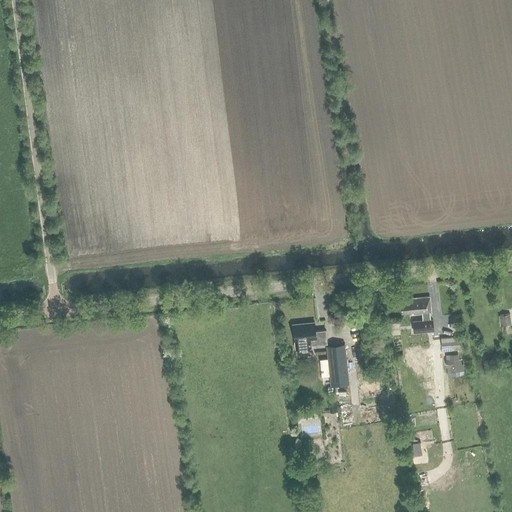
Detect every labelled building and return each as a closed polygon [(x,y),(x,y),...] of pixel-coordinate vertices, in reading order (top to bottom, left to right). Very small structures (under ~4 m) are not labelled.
[(423,319),(424,332),(434,331),(433,319),(430,319),(430,313),(431,313),(429,297),(406,299),(406,302),(401,302),(402,313),(412,312),(412,314),(422,313),(423,319)] [(511,324),(510,314),(500,315),(501,325),(511,324)] [(295,341),(295,349),(311,347),(311,346),(327,344),(326,330),(315,331),(314,323),(293,325),(294,341),(295,341)] [(441,338),(442,351),(462,349),(460,336),(441,338)] [(345,344),(327,346),(331,386),(349,384),(345,344)] [(450,359),(447,360),(448,367),(451,367),(452,372),(464,370),(463,364),(462,364),(461,359),(459,359),(458,353),(450,354),(450,359)] [(370,377),(361,377),(361,391),(371,391),(370,377)] [(338,411),(337,403),(329,404),(330,412),(338,411)]
